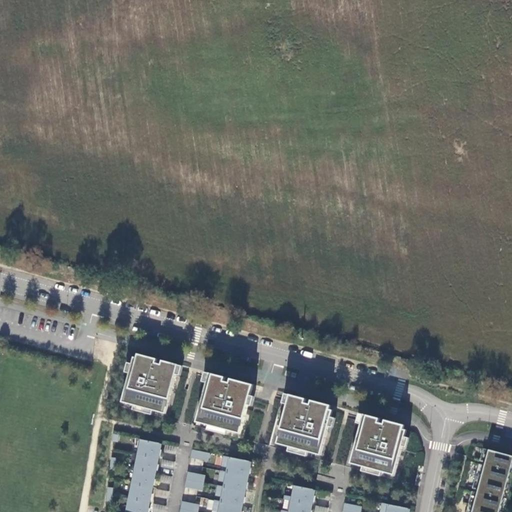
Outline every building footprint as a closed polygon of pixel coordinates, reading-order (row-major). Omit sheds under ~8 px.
[(147,356),(138,353),(137,357),(134,356),(132,363),(128,362),(125,371),(129,373),(121,402),(134,405),(133,409),(152,414),(153,410),(166,413),(176,374),(180,375),(183,366),(179,365),(179,364),(163,360),(161,364),(156,362),(157,358),(147,356)] [(217,374),(209,372),(209,373),(205,372),(202,381),(207,382),(196,421),(209,425),(208,429),(226,434),(228,430),(240,433),(248,404),(252,405),(255,396),(250,395),(251,392),(253,384),(231,378),(230,382),(225,381),(226,377),(217,374)] [(298,396),(290,394),(286,393),(283,403),(287,404),(277,443),(290,447),(288,451),(307,456),(308,451),(321,455),(329,426),(333,427),(335,418),(331,417),(333,410),(329,409),(331,405),(312,400),(310,404),(305,402),(306,398),(298,396)] [(371,416),(364,414),(359,413),(357,422),(361,424),(350,463),(363,466),(362,471),(381,476),(382,471),(394,475),(402,446),(406,447),(409,437),(405,436),(407,429),(403,429),(404,425),(385,419),(384,423),(379,422),(380,418),(371,416)] [(160,443),(140,439),(141,439),(138,454),(137,453),(137,454),(138,454),(135,468),(134,468),(134,469),(135,469),(132,483),(131,483),(132,483),(129,498),(128,498),(129,498),(125,511),(148,511),(150,508),(147,507),(148,500),(148,499),(151,500),(152,494),(150,493),(151,485),(151,484),(154,485),(155,479),(153,478),(154,470),(157,470),(158,464),(156,464),(157,457),(157,455),(160,455),(161,449),(158,449),(160,443)] [(178,446),(165,444),(164,452),(176,454),(178,446)] [(499,511),(511,465),(511,455),(483,447),(482,450),(481,456),(479,460),(486,462),(485,465),(479,463),(479,464),(477,471),(475,477),(473,485),(472,488),(479,489),(478,492),(471,490),(471,494),(468,503),(465,511),(499,511)] [(210,453),(192,449),(191,457),(204,460),(204,457),(209,458),(210,453)] [(250,461),(223,455),(223,456),(221,466),(228,467),(227,469),(227,471),(220,470),(220,471),(218,481),(225,482),(224,484),(224,486),(217,485),(215,495),(222,496),(221,498),(221,501),(214,500),(213,510),(219,511),(218,511),(242,511),(240,511),(241,505),(241,502),(244,503),(245,497),(243,496),(244,491),(244,490),(244,488),(247,488),(248,482),(246,481),(247,476),(247,475),(247,473),(250,473),(251,467),(249,467),(250,461)] [(175,461),(162,459),(161,466),(173,469),(175,461)] [(201,474),(188,471),(186,479),(204,482),(205,478),(200,477),(201,474)] [(172,476),(159,473),(158,481),(170,483),(172,476)] [(204,482),(186,479),(185,487),(198,489),(198,486),(203,487),(204,482)] [(311,511),(312,510),(309,510),(310,502),(311,501),(313,502),(315,496),(312,495),(313,489),(294,485),(292,496),(284,495),(283,498),(291,500),(289,511),(281,509),(280,511),(311,511)] [(169,490),(156,488),(155,496),(167,498),(169,490)] [(331,492),(319,490),(317,498),(330,500),(331,492)] [(195,503),(182,501),(181,508),(198,511),(199,507),(194,506),(195,503)] [(408,508),(381,502),(381,503),(382,503),(379,511),(407,511),(408,508)] [(164,511),(166,505),(153,503),(152,510),(160,511),(164,511)] [(357,505),(344,503),(343,510),(351,511),(360,511),(361,509),(357,508),(357,505)]
